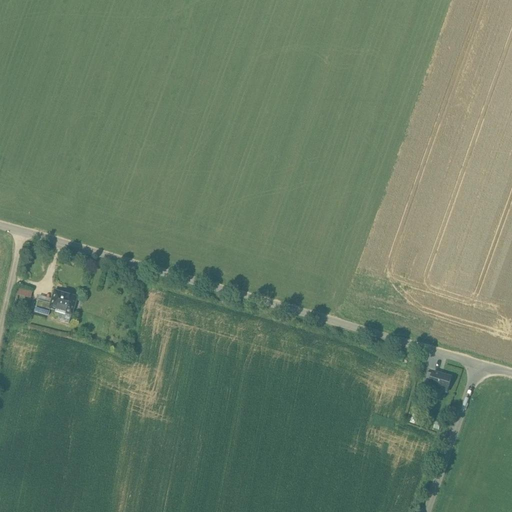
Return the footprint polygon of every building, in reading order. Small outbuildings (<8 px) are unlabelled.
[(30,299),(31,293),(16,290),(15,296),(30,299)] [(76,299),(54,292),(52,300),(51,305),(49,310),(50,310),(58,312),(70,316),(71,316),(76,299)] [(39,296),(37,301),(51,305),(52,300),(39,296)] [(51,305),(37,301),(34,313),(48,317),(50,310),(49,310),(51,305)] [(70,316),(58,312),(56,321),(68,324),(70,316)] [(427,373),(424,384),(430,386),(433,374),(427,373)] [(451,378),(433,373),(430,386),(429,388),(447,393),(451,378)]
